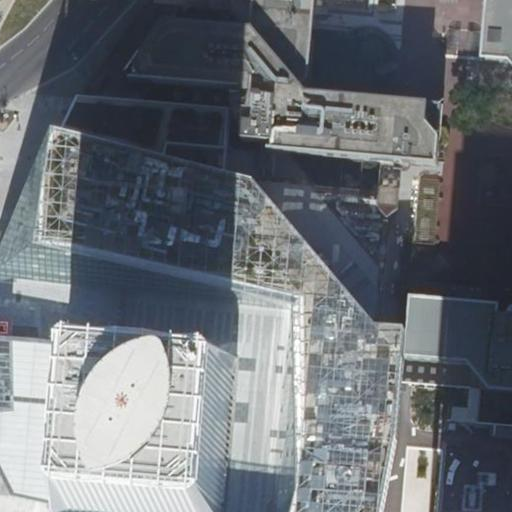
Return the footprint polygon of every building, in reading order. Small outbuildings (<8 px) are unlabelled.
[(229,149),(421,166),(442,168),(445,134),(439,127),(419,125),(420,112),(399,110),(399,106),(326,100),(313,109),(302,95),(310,90),(313,46),(310,46),(314,2),(317,3),(317,0),(358,0),(370,1),(370,0),(256,0),(253,37),(222,34),(218,30),(163,26),(124,83),(151,85),(148,103),(215,110),(231,111),(229,149)] [(511,0),(476,0),(484,8),(479,66),(511,69),(511,0)] [(439,127),(445,134),(447,114),(420,112),(419,125),(439,127)] [(252,177),(58,128),(28,193),(0,255),(0,276),(292,310),(294,486),(288,511),(375,511),(402,327),(374,322),(252,177)] [(442,280),(411,277),(408,312),(418,313),(432,300),(433,288),(442,280)] [(511,306),(511,308),(510,312),(501,312),(490,311),(491,300),(492,293),(484,283),(442,280),(433,288),(432,300),(418,313),(408,312),(404,360),(484,367),(480,425),(496,412),(511,413),(511,306)] [(502,301),(491,300),(490,311),(501,312),(502,301)] [(0,470),(12,494),(51,502),(63,343),(0,336),(0,470)] [(51,502),(50,511),(223,511),(225,501),(236,356),(63,343),(51,502)] [(511,511),(511,427),(480,425),(443,422),(441,450),(408,447),(402,511),(511,511)]
